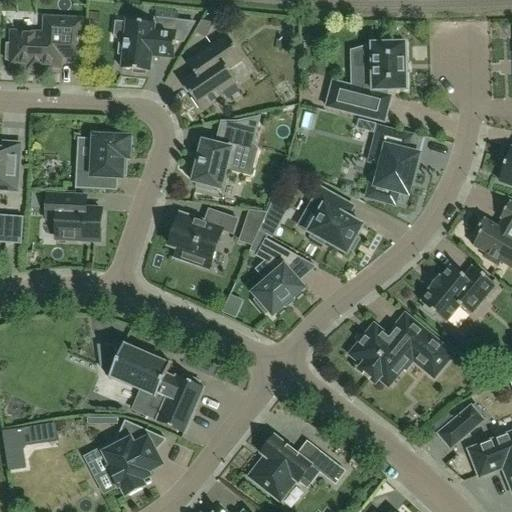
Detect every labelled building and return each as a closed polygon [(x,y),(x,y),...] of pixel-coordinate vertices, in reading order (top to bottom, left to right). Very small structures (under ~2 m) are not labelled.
[(42,71),(42,67),(60,68),(61,57),(80,58),(82,21),(45,19),(44,35),(12,34),(11,45),(6,45),(6,61),(10,62),(10,66),(28,67),(28,71),(42,71)] [(154,25),(126,22),(125,39),(120,39),(118,55),(123,56),(121,70),(133,71),(133,74),(145,75),(146,72),(149,73),(151,57),(174,59),(175,42),(183,43),(194,24),(177,22),(176,33),(154,31),(154,25)] [(244,61),(236,50),(227,36),(186,63),(195,76),(182,85),(202,113),(225,98),(222,94),(237,84),(228,71),(244,61)] [(372,68),(352,68),(353,88),(333,82),(326,107),(384,123),(391,98),(387,96),(387,92),(407,91),(406,44),(372,45),(372,68)] [(260,118),(237,123),(231,149),(203,142),(192,183),(196,184),(195,189),(212,193),(213,189),(221,191),(229,160),(241,163),(244,150),(251,151),(260,118)] [(379,130),(375,145),(371,161),(382,164),(379,177),(374,175),(368,197),(394,204),(397,192),(407,194),(417,156),(407,153),(411,138),(379,130)] [(75,190),(99,191),(100,178),(122,179),(123,159),(129,159),(130,139),(94,138),(92,168),(76,168),(75,190)] [(0,191),(17,193),(20,145),(3,144),(3,151),(0,150),(0,191)] [(511,150),(510,150),(499,182),(511,186),(511,150)] [(319,215),(309,233),(312,235),(310,238),(323,246),(325,242),(347,254),(349,250),(352,252),(359,240),(356,238),(362,226),(347,218),(353,208),(320,189),(309,209),(319,215)] [(86,198),(65,197),(47,196),(46,220),(57,220),(56,239),(100,241),(101,211),(85,210),(86,198)] [(511,204),(511,203),(510,203),(500,220),(501,220),(503,221),(498,229),(485,221),(484,220),(475,236),(476,236),(479,237),(473,247),(474,248),(486,254),(483,258),(498,267),(501,263),(511,269),(511,204)] [(175,258),(191,264),(208,269),(221,231),(233,235),(237,221),(209,211),(204,224),(180,216),(169,247),(178,250),(175,258)] [(0,216),(0,243),(21,245),(23,218),(0,216)] [(271,238),(278,225),(265,217),(259,232),(271,238)] [(287,269),(299,259),(266,240),(256,257),(267,263),(276,274),(253,294),(257,299),(254,301),(266,315),(269,312),(273,317),(284,307),(293,300),(293,299),(304,290),(287,269)] [(472,267),(463,277),(451,266),(450,267),(450,268),(441,279),(439,277),(428,289),(430,291),(421,302),(420,303),(424,307),(422,309),(433,318),(435,315),(446,324),(460,307),(471,316),(495,286),(472,267)] [(388,386),(402,370),(403,371),(413,360),(434,377),(452,356),(405,317),(387,339),(374,328),(351,356),(364,366),(360,371),(375,383),(379,378),(388,386)] [(155,398),(147,417),(156,421),(156,422),(185,435),(204,389),(198,387),(200,383),(183,376),(182,379),(176,377),(175,379),(166,375),(171,365),(170,364),(169,365),(125,346),(125,345),(124,344),(121,351),(108,346),(98,347),(102,369),(111,374),(109,380),(110,380),(110,379),(155,398)] [(439,435),(450,449),(482,422),(471,408),(439,435)] [(108,471),(117,489),(121,487),(127,498),(145,489),(144,487),(152,483),(148,475),(165,467),(156,451),(165,442),(166,441),(125,422),(116,441),(117,442),(117,441),(118,442),(120,446),(104,454),(112,469),(108,471)] [(511,435),(470,452),(480,476),(504,467),(511,487),(511,435)] [(298,484),(298,482),(311,466),(274,437),(261,455),(265,458),(249,478),(280,502),(296,482),(298,484)] [(315,469),(320,473),(335,485),(345,472),(325,457),(315,469)]
